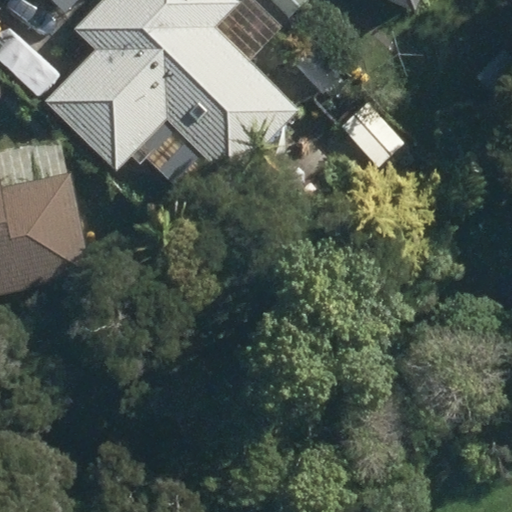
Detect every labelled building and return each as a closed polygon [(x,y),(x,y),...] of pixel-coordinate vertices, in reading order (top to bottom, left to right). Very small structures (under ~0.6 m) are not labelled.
[(168,124),(227,186),(300,116),(249,64),(280,34),(246,0),(243,0),(234,9),(226,0),(114,0),(78,34),(98,55),(45,106),(113,177),(168,124)] [(380,0),(416,16),(423,0),(380,0)] [(511,109),(511,64),(496,50),(469,82),(507,115),(511,109)] [(397,141),(360,102),(331,130),(368,169),(397,141)] [(0,301),(89,281),(67,180),(2,194),(0,186),(0,301)]
